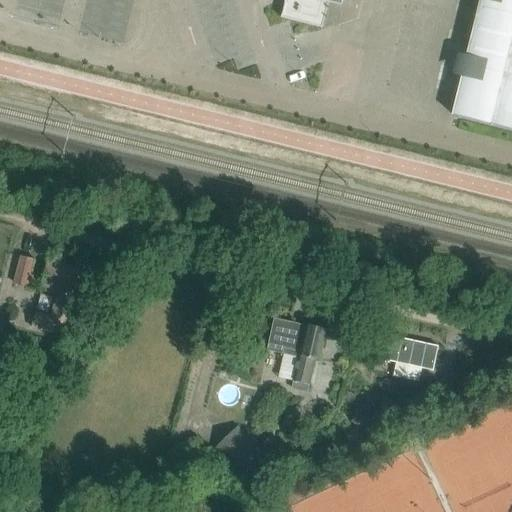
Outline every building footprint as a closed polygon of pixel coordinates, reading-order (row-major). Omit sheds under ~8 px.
[(511,0),(285,0),(281,18),(323,29),(323,27),(328,5),(329,0),(481,0),(453,115),(493,125),(511,129),(511,0)] [(14,284),(27,287),(34,260),(21,257),(14,284)] [(95,273),(48,262),(41,291),(56,294),(51,318),(35,314),(31,330),(61,337),(71,298),(88,302),(95,273)] [(299,352),(291,388),(303,391),(303,389),(308,391),(314,360),(320,362),(322,350),(327,330),(274,319),(267,351),(283,355),(284,349),(299,352)] [(390,335),(385,360),(433,371),(439,346),(390,335)] [(362,413),(352,423),(360,431),(370,422),(362,413)] [(225,442),(212,452),(243,484),(255,474),(272,459),(259,445),(249,454),(232,435),(225,442)]
